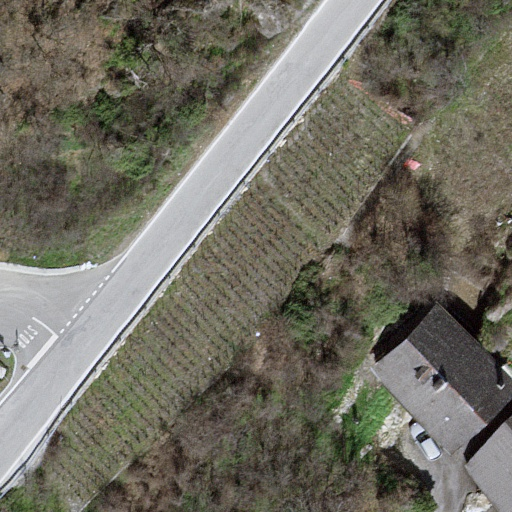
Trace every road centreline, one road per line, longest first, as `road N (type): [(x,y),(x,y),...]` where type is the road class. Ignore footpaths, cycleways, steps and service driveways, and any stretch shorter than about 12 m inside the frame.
road 1 (tertiary): [(356,0),(90,339)]
road 2 (tertiary): [(90,339),(0,448)]
